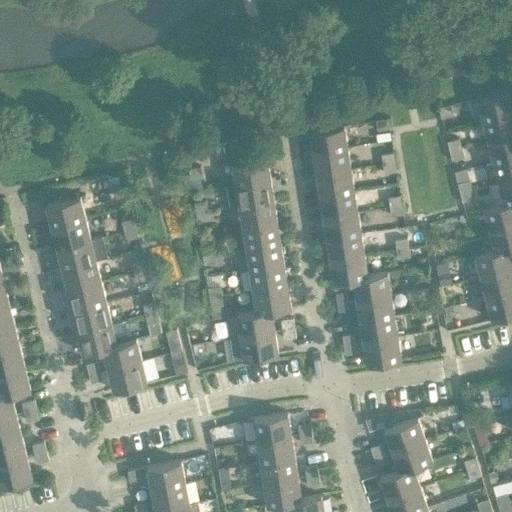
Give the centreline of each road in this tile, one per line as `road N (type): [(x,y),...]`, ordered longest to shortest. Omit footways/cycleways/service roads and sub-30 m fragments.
road 1 (residential): [(73,441),(202,404),(331,382)]
road 2 (residential): [(331,382),(511,354)]
